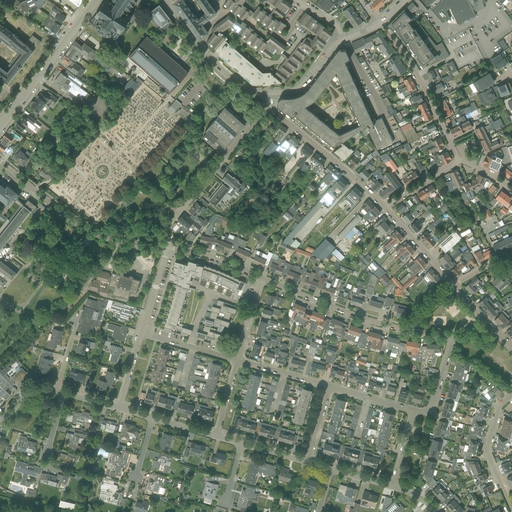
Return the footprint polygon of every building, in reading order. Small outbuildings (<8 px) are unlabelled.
[(39,4),(46,0),(26,0),(21,3),(16,0),(2,0),(25,16),(30,9),(29,9),(36,5),(39,4)] [(111,0),(104,0),(103,3),(102,2),(96,11),(97,12),(88,24),(94,28),(95,26),(96,26),(96,29),(96,30),(97,30),(99,30),(98,31),(98,32),(99,31),(99,33),(99,34),(102,35),(102,36),(103,36),(105,35),(105,36),(105,35),(107,36),(107,37),(107,36),(110,36),(111,36),(110,38),(115,42),(116,40),(116,41),(118,38),(124,29),(124,30),(127,25),(130,21),(132,22),(139,13),(139,14),(144,7),(140,4),(132,15),(131,16),(131,15),(131,14),(132,14),(129,12),(137,0),(111,0)] [(182,0),(177,0),(173,3),(199,39),(204,36),(208,33),(203,27),(201,24),(216,13),(206,0),(196,0),(197,0),(206,12),(200,16),(199,18),(197,15),(196,16),(186,3),(185,1),(184,0),(182,0),(183,0),(182,0)] [(227,0),(224,5),(235,14),(241,6),(245,0),(227,0)] [(274,11),(282,18),(285,14),(284,13),(287,8),(289,9),(291,5),(284,0),(264,0),(267,1),(267,0),(277,7),(274,11)] [(318,0),(317,1),(315,5),(325,12),(335,3),(338,6),(343,0),(318,0)] [(367,0),(369,2),(369,3),(375,9),(375,8),(376,9),(379,7),(372,0),(367,0)] [(414,0),(418,4),(419,4),(424,10),(425,10),(425,11),(427,9),(429,7),(422,0),(414,0)] [(422,0),(429,7),(442,22),(450,19),(440,0),(446,0),(453,14),(456,20),(457,23),(476,14),(471,4),(469,0),(422,0)] [(469,0),(471,4),(472,6),(476,11),(480,10),(476,0),(469,0)] [(476,0),(480,10),(485,8),(483,4),(481,0),(476,0)] [(412,2),(407,7),(410,11),(414,14),(416,12),(418,14),(419,13),(421,16),(423,19),(425,17),(425,16),(423,14),(422,13),(425,11),(419,4),(418,4),(416,6),(412,2)] [(375,9),(369,3),(365,6),(371,13),(375,9)] [(60,13),(61,14),(63,11),(55,5),(52,8),(53,9),(52,10),(53,11),(51,14),(50,16),(51,17),(54,19),(57,14),(59,15),(60,13)] [(155,8),(150,12),(161,26),(170,20),(170,19),(159,5),(155,8)] [(355,13),(356,13),(351,6),(343,12),(347,19),(355,13)] [(243,7),(237,15),(243,20),(249,12),(243,7)] [(407,46),(412,54),(413,53),(415,55),(414,56),(415,56),(417,58),(416,59),(421,66),(422,65),(423,67),(422,68),(423,69),(434,61),(435,63),(441,60),(439,56),(434,59),(409,23),(413,20),(414,19),(415,19),(406,8),(398,15),(390,23),(389,24),(387,25),(388,26),(393,31),(395,29),(397,31),(396,31),(405,44),(406,43),(408,46),(407,46)] [(259,9),(253,16),(257,19),(259,21),(263,24),(264,22),(266,24),(265,25),(269,28),(271,30),(273,27),(277,22),(259,9)] [(318,41),(323,46),(333,33),(323,26),(305,12),(298,22),(302,25),(303,23),(317,34),(318,35),(315,39),(314,38),(312,40),(308,37),(307,39),(306,38),(304,39),(306,40),(301,46),(300,45),(287,63),(286,62),(279,71),(278,70),(275,74),(285,81),(294,69),(295,70),(308,52),(309,52),(318,41)] [(57,14),(54,19),(56,21),(57,19),(60,21),(62,23),(66,17),(62,14),(61,14),(60,13),(59,15),(57,14)] [(362,22),(356,13),(355,13),(347,19),(354,28),(362,22)] [(212,35),(206,42),(210,45),(211,44),(213,45),(212,47),(228,60),(227,62),(233,68),(234,66),(239,70),(238,72),(244,77),(246,76),(250,80),(249,81),(253,85),(255,82),(257,84),(263,84),(263,85),(270,84),(270,83),(277,83),(279,80),(272,74),(272,75),(270,75),(270,74),(263,75),(261,75),(257,73),(258,72),(253,67),(252,68),(246,63),(247,62),(242,57),(241,58),(235,53),(236,52),(230,47),(230,48),(222,42),(226,38),(222,35),(221,36),(220,34),(222,32),(229,27),(231,28),(231,29),(232,28),(234,29),(233,31),(239,35),(240,33),(243,36),(244,35),(246,36),(244,39),(248,42),(249,40),(251,42),(250,43),(254,46),(255,45),(257,47),(256,48),(260,51),(261,49),(263,51),(262,52),(270,58),(276,51),(266,43),(251,31),(251,30),(243,24),(241,27),(234,22),(235,21),(230,17),(228,15),(227,17),(215,25),(212,29),(214,31),(212,34),(212,35)] [(50,23),(47,27),(50,29),(52,31),(56,34),(61,27),(55,22),(56,21),(54,19),(51,17),(49,19),(50,23)] [(161,26),(159,28),(160,28),(163,32),(166,30),(165,29),(169,26),(170,27),(173,24),(174,24),(170,20),(161,26)] [(278,23),(274,28),(278,31),(279,30),(281,32),(285,27),(286,25),(280,21),(278,23)] [(0,77),(4,80),(7,84),(19,69),(20,69),(23,66),(22,65),(34,50),(40,42),(32,35),(26,44),(17,37),(17,36),(4,26),(3,26),(1,25),(0,24),(0,23),(0,22),(0,77)] [(379,32),(370,36),(372,41),(373,41),(377,40),(378,40),(382,37),(379,32)] [(147,36),(128,57),(170,93),(189,72),(188,72),(174,60),(153,41),(147,36)] [(271,36),(267,42),(277,50),(282,54),(286,47),(271,36)] [(364,38),(363,38),(367,48),(367,49),(370,48),(370,47),(374,46),(374,45),(372,41),(370,36),(365,39),(364,38)] [(380,43),(378,46),(380,49),(379,50),(380,52),(381,53),(382,52),(390,46),(382,37),(378,40),(380,43)] [(449,56),(442,42),(436,45),(429,37),(427,38),(442,59),(449,56)] [(360,40),(357,41),(361,49),(364,48),(364,49),(365,49),(367,48),(363,38),(361,39),(360,40)] [(75,41),(72,45),(81,52),(84,48),(82,47),(75,41)] [(356,41),(351,43),(355,53),(359,52),(358,50),(360,50),(361,49),(357,41),(356,41)] [(113,65),(101,55),(88,46),(84,43),(82,47),(84,48),(81,52),(88,57),(107,72),(112,67),(113,65)] [(72,45),(69,50),(76,55),(78,56),(81,52),(72,45)] [(390,46),(382,52),(384,54),(385,54),(387,56),(394,51),(391,46),(390,46)] [(375,120),(375,119),(375,118),(374,118),(367,103),(364,105),(361,98),(364,97),(360,88),(357,89),(355,84),(354,83),(357,81),(355,77),(352,79),(348,70),(351,68),(347,61),(350,60),(345,49),(342,51),(341,48),(340,49),(338,50),(338,52),(335,54),(328,63),(328,65),(325,66),(322,70),(323,72),(320,74),(317,77),(318,79),(315,80),(312,83),(313,85),(310,87),(308,90),(308,91),(305,92),(303,94),(296,97),(293,98),(290,98),(282,98),(280,99),(279,100),(278,101),(277,102),(277,103),(277,105),(277,106),(278,108),(279,109),(285,113),(286,113),(292,117),(292,118),(295,121),(296,120),(298,122),(301,124),(300,125),(303,127),(306,130),(307,129),(312,133),(311,134),(317,139),(318,138),(323,143),(322,143),(325,146),(328,148),(329,147),(331,149),(331,150),(336,145),(337,146),(340,144),(342,143),(360,130),(366,135),(369,132),(377,150),(393,142),(382,118),(375,121),(375,120)] [(69,50),(60,61),(64,64),(66,62),(70,65),(73,61),(75,63),(78,59),(75,56),(76,55),(69,50)] [(494,64),(495,63),(504,57),(501,52),(501,53),(499,54),(497,55),(491,59),(494,64)] [(397,55),(389,59),(390,62),(389,63),(391,66),(400,60),(397,55)] [(504,57),(495,63),(498,68),(503,65),(509,62),(505,57),(504,57)] [(400,60),(391,66),(393,68),(394,68),(395,70),(403,66),(400,60)] [(75,76),(76,74),(80,77),(85,71),(81,68),(75,63),(73,61),(70,65),(66,70),(67,70),(75,76)] [(452,61),(447,64),(451,71),(450,72),(451,74),(457,71),(457,70),(452,61)] [(403,66),(395,70),(397,73),(396,74),(397,77),(406,71),(403,66)] [(435,69),(427,73),(430,80),(429,81),(430,84),(440,79),(435,69)] [(66,89),(82,101),(87,93),(80,87),(80,86),(81,87),(83,83),(75,76),(67,70),(63,75),(61,73),(55,81),(61,86),(61,85),(64,87),(64,88),(66,89)] [(504,84),(503,83),(502,84),(493,87),(491,83),(494,82),(489,73),(476,81),(473,83),(477,92),(481,90),(482,92),(477,95),(481,104),(486,101),(487,104),(505,96),(505,95),(509,93),(511,91),(511,89),(509,82),(504,84)] [(451,74),(440,79),(430,84),(432,87),(433,87),(436,93),(441,91),(444,89),(442,85),(444,85),(444,84),(453,79),(451,74)] [(399,90),(400,89),(413,82),(410,77),(403,80),(404,83),(398,86),(397,87),(398,90),(399,90)] [(129,98),(140,86),(134,81),(131,79),(121,90),(129,98)] [(400,89),(399,90),(400,93),(402,92),(404,97),(410,93),(409,91),(416,87),(413,82),(400,89)] [(385,86),(381,88),(384,92),(386,96),(390,94),(388,90),(385,86)] [(33,102),(31,104),(32,105),(31,105),(36,108),(33,112),(37,115),(45,104),(50,107),(54,102),(55,103),(58,100),(52,95),(50,98),(45,95),(44,96),(41,93),(34,102),(33,102)] [(418,103),(423,101),(420,95),(416,97),(415,96),(412,98),(409,99),(411,102),(414,101),(416,104),(418,103)] [(381,96),(380,97),(386,108),(391,105),(386,97),(383,99),(381,96)] [(511,108),(511,96),(503,100),(507,110),(510,108),(511,109),(511,108)] [(442,109),(448,107),(446,103),(448,103),(446,99),(439,102),(442,109)] [(418,112),(418,114),(419,114),(422,113),(428,110),(424,102),(420,104),(418,105),(421,111),(418,112)] [(237,133),(246,123),(241,119),(239,117),(235,113),(233,112),(233,111),(226,105),(217,115),(218,116),(213,121),(205,131),(207,132),(203,137),(211,144),(225,148),(233,139),(232,138),(237,133)] [(391,105),(386,108),(389,112),(388,113),(390,117),(396,113),(397,113),(395,109),(394,110),(391,105)] [(471,105),(465,108),(467,113),(473,111),(471,105)] [(449,110),(448,107),(442,109),(445,116),(452,113),(451,109),(449,110)] [(419,114),(418,114),(415,115),(414,116),(411,118),(410,118),(405,120),(398,124),(400,127),(401,126),(420,117),(420,118),(423,116),(425,121),(427,120),(431,118),(428,110),(422,113),(419,114)] [(396,114),(393,115),(398,124),(405,120),(404,118),(402,119),(400,121),(396,114)] [(33,125),(35,122),(36,121),(28,116),(26,119),(33,125)] [(464,116),(461,117),(467,130),(472,128),(469,120),(466,121),(464,116)] [(16,125),(15,126),(22,132),(24,129),(30,134),(33,130),(34,131),(38,125),(35,122),(33,125),(26,119),(22,117),(17,123),(16,124),(16,125)] [(467,130),(461,117),(456,119),(459,125),(463,132),(467,130)] [(479,127),(475,129),(477,134),(491,127),(494,126),(492,122),(490,118),(487,120),(489,125),(483,128),(482,126),(479,127)] [(269,130),(271,127),(274,123),(268,119),(258,132),(260,134),(266,127),(269,130)] [(497,119),(492,122),(494,126),(495,128),(496,129),(501,126),(497,119)] [(454,121),(452,121),(458,135),(463,132),(459,125),(457,126),(454,120),(454,121)] [(458,135),(452,121),(449,123),(452,128),(450,130),(454,137),(458,135)] [(410,123),(401,127),(403,132),(412,128),(410,123)] [(408,143),(423,136),(422,135),(432,131),(436,128),(434,123),(429,125),(427,127),(422,129),(423,130),(416,133),(413,127),(412,128),(403,132),(408,143)] [(277,131),(274,134),(276,136),(275,138),(278,141),(283,135),(284,134),(287,130),(281,125),(278,129),(277,131)] [(491,127),(477,134),(480,141),(488,137),(486,133),(493,129),(491,127)] [(6,154),(9,150),(10,149),(13,152),(16,148),(13,146),(10,147),(8,145),(13,138),(10,136),(9,135),(6,133),(0,140),(0,149),(3,152),(3,151),(6,154)] [(430,133),(420,137),(422,142),(432,138),(430,133)] [(287,149),(297,138),(293,134),(287,141),(285,139),(279,146),(283,149),(285,147),(287,149)] [(480,141),(483,146),(483,147),(501,138),(500,136),(497,138),(497,137),(490,141),(488,137),(480,141)] [(234,162),(236,164),(239,161),(242,158),(241,157),(244,153),(242,152),(244,150),(242,148),(251,138),(249,137),(231,159),(234,162)] [(501,138),(483,147),(486,152),(493,148),(494,150),(503,145),(502,142),(505,140),(503,137),(501,138)] [(287,149),(285,151),(292,156),(296,151),(299,148),(296,146),(300,141),(297,138),(287,149)] [(429,144),(420,148),(421,151),(428,149),(443,142),(441,139),(440,139),(439,138),(432,142),(431,140),(427,141),(429,144)] [(263,152),(269,157),(271,155),(278,147),(272,142),(263,152)] [(401,145),(400,142),(380,152),(381,155),(401,145)] [(445,146),(443,142),(428,149),(430,154),(437,150),(438,151),(444,148),(443,146),(445,146)] [(342,143),(340,144),(342,145),(333,152),(344,161),(354,151),(350,148),(350,149),(344,144),(342,143)] [(313,151),(306,145),(300,151),(301,156),(303,158),(301,160),(300,159),(296,164),(287,176),(291,179),(304,163),(313,151)] [(74,147),(67,156),(72,160),(79,151),(74,147)] [(43,148),(39,154),(44,156),(48,151),(43,148)] [(27,151),(24,154),(20,151),(18,154),(14,157),(15,158),(14,159),(17,161),(18,160),(20,162),(20,163),(23,166),(29,159),(30,158),(29,157),(31,154),(27,151)] [(354,155),(348,162),(350,164),(349,166),(352,169),(360,161),(358,159),(361,157),(359,156),(355,152),(353,154),(354,155)] [(450,156),(448,152),(446,153),(446,152),(441,154),(440,155),(439,155),(439,154),(434,157),(435,160),(429,163),(430,165),(450,156)] [(325,161),(316,153),(310,160),(318,166),(313,171),(318,175),(324,167),(321,166),(325,161)] [(360,163),(363,166),(374,156),(371,153),(366,156),(367,157),(360,163)] [(451,159),(450,156),(430,165),(432,168),(440,164),(441,166),(450,161),(450,160),(451,159)] [(494,159),(492,158),(487,156),(487,157),(486,157),(482,164),(484,164),(483,166),(497,172),(500,165),(503,159),(496,156),(494,159)] [(391,159),(386,163),(393,172),(398,168),(391,159)] [(372,161),(372,160),(370,161),(367,165),(362,170),(358,174),(365,180),(366,179),(368,176),(371,174),(367,171),(374,163),(372,161)] [(228,166),(232,170),(234,171),(239,166),(237,164),(233,161),(228,166)] [(272,167),(268,164),(260,173),(264,176),(272,167)] [(299,172),(302,174),(308,166),(305,164),(299,172)] [(326,175),(322,180),(323,181),(325,182),(335,170),(329,165),(326,168),(325,170),(323,172),(326,175)] [(508,178),(511,172),(511,167),(509,165),(508,166),(507,167),(505,169),(502,173),(508,178)] [(44,167),(42,169),(39,173),(48,180),(55,173),(49,168),(47,170),(44,167)] [(371,173),(373,176),(380,171),(381,170),(379,167),(372,173),(371,173)] [(323,181),(319,187),(320,188),(324,191),(333,179),(335,181),(337,180),(338,178),(341,174),(335,170),(325,182),(323,181)] [(385,175),(390,182),(395,177),(391,170),(385,175)] [(456,170),(442,177),(443,179),(450,176),(451,178),(459,174),(456,170)] [(371,186),(371,187),(382,176),(381,175),(383,173),(380,171),(373,176),(371,178),(367,181),(372,186),(371,186)] [(415,171),(409,175),(413,182),(419,178),(417,174),(415,171)] [(223,184),(209,201),(216,206),(227,193),(231,196),(233,194),(236,190),(241,193),(243,191),(246,187),(241,184),(238,182),(239,180),(235,177),(234,179),(233,178),(227,173),(222,179),(226,182),(224,184),(223,184)] [(446,186),(461,179),(459,174),(451,178),(452,180),(445,183),(446,186)] [(478,174),(476,179),(482,185),(483,187),(486,181),(488,182),(489,179),(478,174)] [(406,186),(413,182),(409,175),(402,179),(404,182),(406,186)] [(371,187),(376,191),(380,188),(382,185),(380,182),(382,180),(385,183),(387,180),(382,176),(371,187)] [(330,188),(319,201),(320,201),(322,203),(325,200),(329,204),(336,197),(332,194),(337,188),(343,193),(346,190),(344,188),(345,187),(348,183),(341,177),(337,182),(336,182),(330,189),(330,188)] [(392,185),(379,194),(385,199),(403,188),(395,177),(390,182),(392,185)] [(0,198),(7,204),(0,213),(0,218),(4,222),(7,219),(3,215),(14,201),(20,206),(22,203),(17,199),(20,195),(11,188),(12,187),(0,178),(0,198)] [(463,184),(461,179),(446,186),(450,192),(457,189),(456,187),(463,184)] [(476,179),(468,182),(474,194),(485,188),(482,185),(476,179)] [(468,182),(463,185),(466,189),(467,192),(466,193),(469,199),(474,196),(475,198),(475,197),(474,194),(468,182)] [(432,185),(425,189),(428,195),(436,191),(432,185)] [(348,194),(347,196),(355,203),(359,198),(363,194),(355,187),(351,191),(348,194)] [(417,194),(420,198),(421,200),(428,195),(425,189),(417,194)] [(498,200),(500,202),(506,195),(501,191),(498,195),(496,198),(495,199),(493,198),(489,203),(493,206),(497,201),(498,200)] [(464,192),(460,194),(460,195),(466,206),(470,204),(464,192)] [(506,195),(500,202),(499,203),(504,207),(508,202),(511,198),(506,195)] [(250,208),(252,210),(256,206),(254,204),(257,201),(255,199),(254,197),(252,197),(249,201),(247,199),(244,203),(250,208)] [(207,206),(209,203),(201,198),(199,201),(207,206)] [(0,255),(1,256),(8,247),(5,244),(31,211),(32,212),(37,205),(29,199),(24,205),(23,204),(22,203),(20,206),(9,220),(7,219),(4,222),(0,227),(0,255)] [(367,213),(374,206),(368,199),(365,203),(363,204),(364,205),(362,207),(367,213)] [(405,201),(395,208),(399,214),(404,211),(405,212),(408,210),(407,208),(409,206),(407,204),(405,201)] [(193,208),(190,212),(193,215),(196,217),(201,212),(203,213),(206,209),(203,206),(202,207),(200,205),(196,202),(192,208),(193,208)] [(422,207),(426,211),(428,210),(426,207),(426,208),(421,202),(420,203),(414,208),(414,209),(409,213),(408,212),(402,217),(408,223),(418,214),(416,211),(422,207)] [(439,209),(443,214),(449,209),(445,204),(439,209)] [(364,217),(362,218),(365,221),(368,218),(369,219),(370,218),(372,220),(375,217),(377,216),(380,213),(374,206),(367,213),(363,216),(364,217)] [(290,207),(285,214),(291,219),(297,212),(295,211),(291,208),(290,207)] [(488,209),(483,211),(487,218),(491,216),(488,209)] [(243,218),(247,222),(252,216),(252,215),(253,214),(250,212),(247,215),(243,218)] [(189,227),(190,226),(194,222),(184,213),(178,220),(184,225),(181,228),(186,231),(189,227)] [(414,223),(410,226),(416,232),(420,229),(422,227),(420,225),(425,221),(424,220),(428,217),(424,213),(421,216),(422,218),(417,222),(416,221),(414,223)] [(215,214),(209,222),(211,224),(212,225),(213,224),(219,217),(216,215),(215,214)] [(376,227),(379,230),(386,224),(384,222),(387,220),(383,216),(374,224),(377,227),(376,227)] [(441,217),(428,227),(431,230),(443,219),(441,217)] [(200,218),(196,222),(202,227),(203,228),(207,224),(200,218)] [(194,222),(190,226),(195,230),(198,232),(202,227),(196,222),(195,221),(194,222)] [(394,228),(391,224),(389,226),(386,224),(379,230),(383,234),(383,233),(385,236),(394,228)] [(469,228),(460,232),(462,238),(471,233),(469,228)] [(201,237),(200,242),(206,244),(209,230),(206,229),(204,236),(201,235),(201,237)] [(191,231),(188,234),(185,238),(188,241),(190,242),(196,236),(195,235),(198,232),(195,230),(192,233),(191,231)] [(209,230),(206,244),(212,245),(212,242),(216,243),(217,239),(217,237),(218,235),(215,235),(212,234),(213,230),(212,230),(209,230)] [(391,238),(380,247),(383,251),(389,244),(400,234),(396,230),(392,233),(390,235),(389,236),(391,238)] [(445,253),(449,249),(461,238),(459,236),(460,235),(459,235),(455,230),(455,231),(454,231),(449,236),(439,244),(438,245),(445,253)] [(431,237),(431,238),(435,234),(432,231),(429,235),(426,232),(420,237),(425,242),(431,237)] [(446,233),(437,241),(439,244),(449,236),(446,233)] [(217,239),(216,243),(219,244),(218,247),(223,249),(228,237),(229,235),(226,234),(225,236),(222,235),(220,240),(217,239)] [(261,234),(257,242),(262,245),(266,236),(261,234)] [(389,244),(383,251),(386,254),(392,247),(394,249),(396,248),(399,245),(398,243),(400,242),(404,238),(400,234),(389,244)] [(508,234),(502,237),(504,240),(508,248),(511,245),(511,243),(509,238),(508,234)] [(228,237),(223,249),(229,251),(232,244),(235,245),(238,238),(234,236),(233,239),(228,237)] [(436,243),(431,238),(431,237),(425,242),(430,248),(436,243)] [(235,254),(241,257),(244,250),(245,246),(241,244),(243,240),(238,238),(235,245),(235,246),(234,249),(237,251),(235,254)] [(311,254),(324,260),(327,257),(330,253),(335,248),(326,239),(315,250),(312,253),(311,254)] [(296,240),(290,246),(295,248),(296,248),(300,243),(296,240)] [(498,243),(502,250),(508,248),(504,240),(498,243)] [(398,248),(395,250),(400,254),(396,258),(398,260),(400,258),(405,253),(411,247),(408,243),(404,247),(402,244),(398,248)] [(497,253),(502,250),(498,243),(493,245),(497,253)] [(415,251),(411,247),(405,253),(400,258),(403,261),(409,256),(409,257),(411,255),(415,251)] [(336,248),(332,253),(341,261),(345,257),(336,248)] [(446,253),(443,256),(439,259),(444,264),(458,251),(456,248),(448,255),(446,253)] [(480,248),(473,252),(474,254),(475,256),(476,257),(478,262),(485,259),(482,253),(481,251),(480,248)] [(486,251),(482,253),(485,259),(492,255),(490,251),(488,248),(485,250),(486,251)] [(244,250),(241,257),(246,259),(249,252),(244,250)] [(257,251),(252,262),(258,264),(263,253),(257,251)] [(458,251),(444,264),(447,268),(454,262),(453,261),(461,254),(458,251)] [(263,267),(267,259),(270,261),(273,254),(269,252),(267,255),(263,253),(258,264),(263,267)] [(275,272),(281,259),(278,257),(278,256),(273,254),(270,261),(267,266),(270,267),(269,270),(275,272)] [(419,256),(408,266),(412,270),(423,260),(419,256)] [(285,273),(286,269),(282,267),(285,261),(281,259),(275,272),(277,273),(277,274),(279,275),(280,274),(281,272),(284,274),(285,273)] [(0,260),(0,284),(3,287),(6,283),(8,285),(17,273),(0,260)] [(189,260),(187,265),(175,261),(173,270),(174,270),(173,273),(171,272),(169,280),(174,281),(175,279),(178,280),(177,284),(176,285),(187,289),(190,290),(191,288),(188,287),(192,273),(195,274),(195,276),(200,277),(201,276),(200,276),(203,266),(199,265),(196,264),(196,263),(189,260)] [(415,274),(427,265),(423,260),(412,270),(415,274)] [(373,261),(367,267),(373,273),(379,267),(373,261)] [(461,261),(450,271),(455,277),(461,272),(460,270),(466,265),(463,262),(461,261)] [(289,264),(286,269),(285,273),(288,274),(286,277),(292,279),(298,266),(295,265),(294,266),(289,264)] [(60,265),(54,273),(60,277),(65,270),(66,269),(60,265)] [(302,270),(300,269),(301,267),(298,266),(292,279),(298,282),(301,274),(303,275),(303,276),(304,276),(306,272),(307,269),(303,267),(302,270)] [(305,280),(304,284),(309,287),(315,273),(317,267),(315,266),(312,272),(311,272),(311,274),(306,272),(304,276),(305,276),(305,277),(306,278),(305,280)] [(315,273),(309,287),(312,288),(314,289),(315,289),(318,281),(320,275),(318,274),(321,267),(318,266),(317,267),(315,273)] [(380,267),(374,273),(379,278),(385,273),(380,267)] [(216,269),(213,268),(213,269),(209,279),(214,281),(218,270),(217,270),(216,270),(216,269)] [(431,269),(426,274),(425,274),(426,275),(423,277),(421,275),(413,282),(416,286),(424,279),(425,280),(424,281),(424,282),(427,284),(428,284),(431,281),(434,284),(439,279),(431,269)] [(221,271),(218,270),(217,270),(218,270),(214,281),(218,282),(222,272),(220,272),(221,271)] [(111,278),(109,277),(110,274),(99,271),(96,280),(95,280),(94,282),(91,281),(89,289),(100,292),(99,295),(107,297),(109,289),(114,290),(113,294),(128,298),(130,291),(136,293),(140,280),(132,278),(133,276),(120,273),(120,275),(112,272),(111,278)] [(225,273),(222,272),(218,282),(222,284),(227,274),(226,274),(225,273)] [(230,275),(227,274),(226,274),(227,274),(222,284),(226,286),(231,276),(229,275),(230,275)] [(365,292),(365,295),(371,297),(377,280),(378,278),(374,275),(371,274),(366,289),(365,292)] [(385,285),(390,280),(384,274),(379,280),(385,285)] [(415,274),(403,285),(406,288),(418,277),(415,274)] [(324,284),(321,291),(322,292),(323,293),(324,293),(327,294),(332,280),(334,277),(330,275),(327,282),(326,281),(325,284),(324,284)] [(234,277),(231,276),(226,286),(231,288),(236,278),(235,278),(234,278),(234,277)] [(479,276),(477,278),(476,277),(465,287),(471,294),(473,292),(475,294),(479,291),(481,288),(482,288),(480,286),(477,288),(474,285),(479,280),(480,281),(481,279),(479,276)] [(510,283),(508,281),(505,277),(505,278),(502,281),(498,276),(492,282),(498,288),(505,283),(507,286),(510,283)] [(231,288),(235,290),(240,280),(238,280),(239,279),(236,278),(235,278),(236,278),(231,288)] [(332,280),(327,294),(329,295),(331,296),(332,296),(334,291),(335,290),(337,291),(338,289),(340,286),(339,286),(342,280),(338,279),(334,289),(332,288),(335,281),(332,280)] [(393,282),(393,281),(391,279),(390,280),(385,285),(385,286),(387,288),(393,282)] [(232,298),(238,301),(240,296),(237,295),(240,289),(243,291),(247,283),(246,283),(243,282),(242,282),(240,280),(235,290),(233,295),(234,295),(232,298)] [(403,286),(399,282),(396,285),(400,289),(403,291),(406,288),(403,285),(403,286)] [(339,292),(337,298),(344,301),(345,300),(346,300),(351,290),(346,288),(345,289),(342,288),(344,285),(341,283),(340,285),(340,286),(338,289),(341,290),(340,292),(339,292)] [(351,296),(352,296),(350,303),(355,305),(360,291),(362,287),(358,286),(356,292),(353,291),(351,296)] [(360,291),(355,305),(361,307),(363,299),(362,299),(363,295),(364,296),(365,295),(365,292),(360,291)] [(268,294),(266,302),(271,303),(272,304),(273,300),(278,301),(278,303),(282,305),(282,303),(283,299),(268,294)] [(376,301),(370,300),(368,308),(380,312),(382,305),(384,306),(385,304),(391,306),(393,299),(386,297),(386,299),(378,296),(376,301)] [(487,296),(478,303),(479,302),(482,305),(481,305),(485,310),(493,303),(491,301),(489,299),(487,296)] [(79,325),(77,331),(88,334),(89,329),(94,331),(97,321),(102,322),(102,320),(103,317),(107,303),(107,302),(107,301),(98,298),(97,300),(97,301),(87,298),(82,316),(83,317),(80,325),(79,325)] [(234,314),(236,306),(231,305),(231,304),(230,304),(230,307),(223,305),(224,302),(218,300),(216,307),(225,310),(225,311),(231,313),(234,314)] [(120,319),(120,320),(123,321),(123,320),(127,321),(128,320),(129,316),(131,317),(132,315),(131,313),(130,313),(131,311),(133,312),(134,307),(113,301),(110,309),(115,311),(117,314),(116,316),(117,318),(120,319)] [(493,303),(485,310),(492,318),(503,307),(500,304),(498,301),(493,303)] [(293,308),(292,310),(294,311),(289,322),(293,323),(294,319),(295,319),(300,306),(295,303),(293,308)] [(393,303),(393,305),(392,310),(397,311),(396,315),(404,317),(406,307),(393,303)] [(229,320),(231,313),(225,311),(225,310),(216,307),(213,306),(211,313),(217,315),(217,313),(219,313),(219,312),(225,314),(224,318),(229,320)] [(300,306),(295,319),(298,321),(304,323),(309,313),(305,311),(306,308),(300,306)] [(262,315),(267,317),(270,318),(271,314),(279,317),(281,310),(272,308),(271,311),(264,309),(262,315)] [(494,320),(499,324),(507,316),(507,315),(502,310),(497,315),(498,316),(494,320)] [(309,313),(304,323),(311,326),(309,330),(311,331),(313,328),(319,313),(313,311),(312,314),(309,313)] [(224,326),(227,326),(229,320),(224,318),(223,319),(222,319),(221,320),(216,318),(217,315),(211,313),(209,320),(218,323),(218,324),(224,325),(224,326)] [(319,313),(313,328),(316,330),(317,326),(323,329),(327,319),(324,317),(324,315),(319,313)] [(507,316),(499,324),(503,328),(509,322),(507,319),(508,318),(509,317),(507,315),(507,316)] [(166,322),(176,325),(178,320),(168,317),(167,317),(166,320),(166,322)] [(323,329),(327,331),(327,333),(331,335),(337,320),(331,318),(331,320),(327,319),(323,329)] [(217,330),(222,332),(224,326),(224,325),(218,324),(218,323),(209,320),(206,319),(204,326),(210,328),(211,326),(212,326),(212,325),(218,327),(217,330)] [(337,320),(331,337),(341,341),(341,340),(342,338),(343,335),(344,331),(346,326),(342,324),(343,322),(337,320)] [(260,321),(259,327),(269,330),(271,324),(270,324),(269,323),(265,322),(260,321)] [(178,326),(176,325),(166,322),(164,329),(171,332),(172,328),(177,329),(178,326)] [(178,326),(177,329),(181,331),(180,334),(187,336),(188,334),(191,334),(192,330),(187,328),(188,326),(179,323),(178,326)] [(115,338),(116,340),(124,342),(125,338),(124,337),(125,335),(126,335),(128,327),(123,326),(121,325),(121,327),(110,324),(108,329),(116,331),(115,333),(116,334),(115,338)] [(347,343),(350,344),(356,327),(350,325),(348,330),(348,332),(350,333),(348,340),(347,343)] [(218,339),(220,339),(222,332),(217,330),(216,333),(215,332),(214,333),(209,331),(210,328),(204,326),(202,333),(212,335),(211,336),(218,338),(218,339)] [(259,327),(257,333),(261,335),(267,336),(268,336),(268,334),(271,335),(272,331),(269,330),(259,327)] [(356,327),(350,344),(353,345),(354,342),(357,344),(357,346),(360,347),(365,333),(361,332),(362,329),(356,327)] [(48,341),(47,346),(50,346),(55,348),(56,343),(59,344),(63,332),(58,330),(54,329),(50,341),(48,341)] [(197,331),(196,336),(198,337),(197,339),(203,341),(204,338),(211,340),(210,343),(216,345),(218,339),(218,338),(211,336),(212,335),(202,333),(200,332),(197,331)] [(365,333),(360,347),(370,350),(371,347),(375,333),(369,331),(368,334),(365,333)] [(377,349),(381,350),(384,339),(380,338),(381,335),(380,335),(380,334),(378,333),(377,334),(375,333),(371,347),(371,348),(374,348),(376,342),(379,342),(377,349)] [(381,350),(385,351),(385,348),(391,349),(392,348),(394,338),(391,337),(389,336),(388,337),(387,340),(384,339),(381,350)] [(266,339),(261,337),(261,338),(259,338),(258,344),(254,343),(251,353),(258,355),(262,342),(265,343),(266,339)] [(391,349),(390,356),(395,357),(396,354),(401,355),(401,351),(403,343),(399,342),(400,340),(399,339),(397,338),(396,339),(394,338),(392,348),(391,349)] [(76,351),(81,353),(84,353),(86,346),(90,347),(91,342),(85,340),(84,344),(79,342),(76,351)] [(120,354),(122,348),(112,345),(110,345),(111,342),(110,342),(107,341),(105,340),(103,345),(106,346),(109,347),(112,347),(110,352),(112,352),(109,361),(112,362),(117,363),(120,354)] [(297,341),(294,340),(290,356),(293,357),(292,359),(292,361),(290,365),(297,367),(300,357),(296,356),(294,355),(298,341),(297,341)] [(407,344),(403,343),(401,351),(406,352),(406,348),(412,349),(413,342),(407,341),(407,344)] [(411,354),(411,357),(413,357),(416,358),(415,361),(421,362),(421,356),(423,347),(419,346),(419,343),(413,342),(412,349),(411,354)] [(278,349),(276,355),(279,356),(277,362),(285,364),(286,357),(288,353),(284,352),(285,349),(286,349),(287,344),(283,343),(282,344),(280,343),(279,344),(278,349)] [(427,347),(423,347),(421,356),(427,357),(427,355),(432,356),(433,345),(427,344),(427,347)] [(309,360),(313,347),(310,345),(306,358),(300,357),(297,367),(303,369),(305,362),(306,360),(309,360)] [(439,345),(433,345),(432,356),(432,359),(432,360),(431,364),(434,365),(436,357),(434,357),(435,355),(435,352),(442,352),(442,348),(439,348),(439,345)] [(328,352),(332,353),(335,355),(335,354),(337,349),(327,346),(326,351),(328,352)] [(312,361),(312,364),(310,369),(316,371),(320,360),(314,358),(317,348),(316,348),(313,347),(309,360),(312,361)] [(159,353),(168,356),(171,357),(173,350),(169,349),(168,350),(167,350),(163,349),(160,348),(159,353)] [(266,351),(266,353),(264,358),(272,360),(273,354),(276,355),(278,349),(275,348),(274,350),(271,349),(270,352),(266,351)] [(45,372),(47,373),(49,367),(50,367),(52,360),(50,359),(50,358),(51,358),(52,352),(43,350),(41,358),(42,359),(40,366),(39,369),(39,370),(45,372)] [(320,360),(316,371),(323,373),(325,366),(326,362),(329,363),(332,353),(328,352),(325,362),(320,360)] [(178,359),(179,359),(185,361),(187,355),(180,353),(178,359)] [(355,362),(356,362),(365,366),(367,361),(357,357),(355,362)] [(157,358),(155,364),(164,366),(166,361),(157,358)] [(352,370),(350,373),(349,380),(355,382),(358,371),(354,370),(356,362),(355,362),(351,360),(350,362),(349,365),(348,369),(352,370)] [(463,373),(464,369),(467,370),(467,369),(469,364),(458,360),(455,370),(463,373)] [(206,367),(219,371),(221,365),(209,362),(208,367),(207,367),(206,367)] [(155,364),(154,369),(166,373),(168,367),(164,366),(155,364)] [(331,370),(329,374),(336,376),(338,367),(339,366),(333,364),(331,370)] [(338,367),(336,376),(342,378),(344,372),(347,373),(348,369),(349,365),(347,364),(346,364),(345,369),(338,367)] [(8,366),(0,371),(0,373),(2,376),(8,383),(9,384),(11,386),(14,384),(12,382),(14,381),(17,384),(20,381),(19,380),(25,376),(24,375),(26,373),(21,368),(20,370),(9,379),(5,374),(10,369),(8,366)] [(209,373),(218,376),(219,371),(206,367),(205,369),(207,369),(206,373),(209,373)] [(166,373),(154,369),(152,374),(165,378),(166,373)] [(455,370),(452,380),(460,382),(462,378),(465,379),(467,374),(463,373),(455,370)] [(83,382),(84,378),(85,375),(79,373),(79,374),(70,371),(68,379),(74,381),(75,380),(83,382)] [(99,380),(98,383),(97,388),(105,390),(107,384),(111,386),(114,373),(106,371),(103,381),(99,380)] [(358,371),(355,382),(361,383),(365,384),(368,374),(368,373),(363,372),(358,371)] [(376,380),(374,389),(380,391),(380,390),(383,391),(386,384),(387,377),(388,374),(389,371),(386,371),(382,381),(376,380)] [(0,398),(0,399),(2,397),(5,401),(10,395),(7,392),(7,393),(4,389),(9,384),(8,383),(2,376),(0,373),(0,398)] [(252,374),(250,379),(259,382),(262,383),(263,380),(260,380),(261,377),(262,374),(259,373),(258,376),(252,374)] [(165,378),(152,374),(151,380),(160,382),(163,382),(165,378)] [(387,377),(386,384),(389,384),(388,386),(387,388),(386,393),(393,395),(395,390),(396,384),(390,382),(391,378),(390,378),(387,377)] [(374,389),(376,380),(370,378),(369,383),(367,387),(374,389)] [(401,378),(398,388),(401,389),(400,392),(398,396),(405,398),(407,393),(407,391),(404,390),(406,383),(403,382),(404,379),(401,378)] [(457,392),(461,393),(461,392),(462,389),(461,389),(462,389),(463,389),(463,387),(462,387),(462,386),(463,387),(464,384),(463,384),(464,383),(460,382),(452,380),(449,389),(457,392)] [(495,381),(489,387),(492,390),(498,396),(502,392),(499,389),(501,387),(498,383),(497,382),(495,381)] [(213,392),(215,387),(206,384),(203,383),(201,388),(213,392)] [(249,385),(247,390),(256,393),(259,393),(261,388),(258,387),(249,385)] [(299,390),(298,393),(310,396),(311,391),(303,389),(303,388),(298,386),(297,390),(299,390)] [(411,391),(409,397),(413,398),(412,400),(420,403),(424,388),(419,387),(417,386),(416,390),(418,391),(418,393),(414,392),(411,391)] [(485,394),(484,395),(485,396),(489,400),(491,397),(493,400),(498,396),(491,390),(488,387),(487,388),(487,389),(488,391),(485,394)] [(206,396),(212,397),(213,392),(201,388),(200,393),(201,394),(203,395),(206,396)] [(446,399),(454,401),(457,392),(449,389),(446,399)] [(152,390),(151,394),(147,393),(144,401),(151,403),(152,401),(155,402),(158,392),(152,390)] [(247,390),(246,395),(257,398),(257,397),(255,396),(256,393),(247,390)] [(158,392),(155,402),(158,403),(157,405),(164,407),(167,398),(164,397),(165,394),(158,392)] [(298,396),(298,399),(308,402),(310,396),(298,393),(301,394),(300,397),(298,396)] [(246,395),(244,401),(256,404),(257,399),(257,398),(246,395)] [(167,398),(164,407),(171,409),(172,407),(175,408),(178,398),(173,396),(171,399),(167,398)] [(177,411),(184,413),(187,404),(183,403),(184,400),(178,398),(175,408),(178,409),(177,411)] [(334,405),(344,408),(346,401),(336,398),(336,399),(335,405),(334,405)] [(216,401),(211,400),(210,399),(209,402),(207,407),(207,410),(204,418),(211,420),(214,412),(210,411),(212,404),(215,405),(216,401)] [(307,407),(308,402),(298,399),(297,399),(296,401),(295,400),(294,404),(307,407)] [(446,399),(443,408),(451,411),(455,412),(458,402),(454,401),(446,399)] [(480,406),(479,409),(488,412),(490,406),(486,405),(487,402),(483,400),(480,399),(478,405),(480,406)] [(192,413),(195,414),(197,404),(194,403),(194,406),(191,405),(192,403),(188,401),(187,404),(184,413),(191,415),(192,413)] [(244,401),(243,406),(247,407),(248,408),(247,410),(253,411),(254,409),(256,404),(244,401)] [(197,407),(195,414),(198,414),(197,416),(204,418),(207,410),(200,408),(201,405),(197,404),(197,407)] [(295,404),(294,410),(295,410),(305,413),(307,407),(295,404)] [(332,411),(345,415),(345,412),(343,411),(344,408),(334,405),(335,405),(333,411),(332,411)] [(443,408),(440,418),(448,420),(450,416),(454,417),(455,412),(451,411),(443,408)] [(475,414),(474,418),(482,420),(483,417),(486,418),(488,412),(479,409),(478,415),(475,414)] [(304,418),(305,413),(295,410),(294,412),(296,413),(295,416),(304,418)] [(72,422),(76,423),(83,425),(85,418),(91,420),(92,416),(90,416),(91,414),(82,411),(81,414),(73,412),(72,415),(73,416),(72,422)] [(331,417),(331,418),(344,421),(346,415),(345,415),(332,411),(333,412),(331,418),(331,417)] [(384,414),(383,419),(392,421),(394,415),(386,412),(383,411),(382,414),(384,414)] [(504,419),(502,425),(511,428),(511,416),(508,414),(507,420),(504,419)] [(100,416),(99,421),(99,422),(98,422),(96,429),(100,430),(101,429),(105,430),(105,428),(114,431),(116,423),(103,419),(104,417),(100,416)] [(247,431),(250,420),(251,419),(241,416),(240,419),(236,418),(234,426),(239,427),(239,426),(241,427),(240,429),(247,431)] [(304,418),(295,416),(294,418),(292,418),(291,421),(302,424),(304,418)] [(329,424),(341,427),(343,421),(344,422),(344,421),(331,418),(329,424)] [(380,418),(378,424),(381,425),(390,427),(392,421),(383,419),(380,418)] [(440,418),(437,428),(449,431),(450,428),(450,427),(452,422),(448,420),(440,418)] [(474,418),(473,421),(476,422),(474,428),(482,430),(484,424),(481,423),(482,420),(474,418)] [(250,420),(247,431),(254,432),(257,432),(260,422),(259,422),(250,420)] [(260,422),(257,432),(259,433),(259,434),(266,436),(268,428),(265,427),(266,423),(260,422)] [(113,443),(112,447),(118,449),(119,445),(118,444),(120,437),(128,439),(135,441),(136,437),(138,429),(130,427),(130,425),(124,423),(121,434),(117,432),(114,443),(113,443)] [(327,430),(327,431),(332,432),(336,433),(336,435),(339,436),(340,433),(339,433),(341,427),(329,424),(328,424),(327,427),(328,428),(327,430)] [(268,428),(266,436),(272,438),(273,437),(275,438),(277,431),(278,427),(273,425),(271,429),(268,428)] [(381,425),(379,431),(389,434),(391,428),(390,427),(381,425)] [(502,435),(510,437),(511,433),(511,432),(511,428),(502,425),(500,431),(501,431),(500,434),(502,435)] [(277,431),(275,438),(278,439),(285,441),(287,433),(288,430),(282,428),(281,431),(280,431),(280,432),(277,431)] [(434,437),(443,439),(445,433),(447,433),(447,435),(448,435),(450,435),(450,433),(449,432),(449,431),(437,428),(435,434),(437,434),(436,437),(435,436),(434,437)] [(470,431),(469,436),(475,438),(476,435),(477,435),(481,436),(482,430),(474,428),(473,431),(470,431)] [(295,444),(297,436),(294,435),(295,431),(288,429),(288,430),(285,441),(295,444)] [(347,429),(346,435),(347,436),(352,437),(354,431),(349,430),(347,429)] [(375,437),(387,440),(389,434),(377,431),(376,431),(375,437)] [(68,444),(68,447),(72,448),(72,449),(78,450),(79,447),(77,446),(80,438),(84,439),(85,435),(79,433),(78,436),(67,433),(65,440),(71,442),(71,443),(68,444)] [(168,450),(171,439),(172,436),(164,433),(160,448),(168,450)] [(328,436),(331,437),(330,440),(329,439),(328,444),(325,443),(322,452),(329,454),(332,445),(335,435),(329,433),(328,436)] [(498,437),(496,443),(505,446),(506,443),(509,443),(510,438),(510,437),(502,435),(501,438),(498,437)] [(20,440),(17,451),(21,452),(23,451),(26,452),(26,451),(33,453),(34,452),(35,450),(36,447),(35,447),(36,443),(26,440),(27,438),(26,437),(20,436),(19,439),(20,440)] [(468,439),(467,442),(469,442),(468,446),(477,448),(479,443),(475,442),(474,441),(475,438),(469,436),(468,439)] [(373,444),(380,446),(385,447),(387,440),(375,437),(373,444)] [(440,449),(444,451),(446,447),(441,445),(443,439),(434,437),(437,437),(436,440),(434,440),(431,447),(440,449)] [(186,447),(184,455),(188,456),(190,451),(194,452),(194,453),(203,456),(204,451),(203,450),(204,446),(192,442),(190,447),(190,448),(186,447)] [(497,453),(505,456),(506,452),(507,453),(509,447),(496,443),(494,449),(498,450),(497,453)] [(329,454),(336,456),(337,454),(340,455),(343,445),(339,444),(338,447),(332,445),(329,454)] [(351,448),(343,445),(340,455),(343,456),(342,458),(349,460),(353,448),(351,448)] [(475,455),(477,448),(468,446),(465,445),(464,451),(463,454),(466,455),(465,459),(470,459),(471,457),(469,456),(470,453),(475,455)] [(386,449),(381,448),(378,447),(377,450),(381,452),(379,459),(372,457),(373,453),(369,465),(376,467),(378,460),(382,461),(386,449)] [(431,447),(429,454),(431,454),(430,458),(437,460),(440,461),(443,453),(439,452),(440,449),(431,447)] [(353,448),(349,460),(356,462),(357,460),(360,461),(363,450),(359,449),(359,451),(356,450),(356,449),(356,448),(355,448),(354,448),(353,448),(353,449),(352,449),(353,448)] [(99,449),(97,455),(108,458),(109,451),(99,449)] [(373,453),(363,450),(360,461),(363,462),(362,463),(369,465),(373,453)] [(107,468),(105,474),(116,477),(116,475),(120,476),(123,467),(125,467),(127,468),(131,453),(123,451),(121,455),(112,453),(110,460),(109,459),(109,462),(112,463),(111,469),(107,468)] [(212,455),(210,460),(210,461),(215,463),(216,461),(224,463),(226,455),(216,452),(215,456),(212,455)] [(59,461),(64,462),(65,463),(64,465),(64,467),(70,469),(71,467),(72,467),(74,458),(78,459),(79,456),(73,454),(72,457),(66,455),(61,453),(60,457),(59,457),(58,460),(59,461)] [(154,460),(151,468),(156,470),(159,470),(161,465),(165,466),(163,472),(168,473),(171,462),(173,457),(165,454),(163,459),(161,458),(160,462),(158,461),(154,460)] [(511,456),(506,459),(508,462),(501,465),(504,474),(511,470),(511,456)] [(434,469),(437,460),(430,458),(430,460),(428,460),(425,467),(434,469)] [(251,459),(250,463),(259,466),(258,470),(266,472),(266,475),(275,477),(277,467),(273,465),(251,459)] [(477,461),(475,462),(473,463),(472,462),(472,459),(470,459),(465,459),(463,459),(463,462),(465,462),(466,464),(464,465),(467,471),(471,470),(479,466),(477,461)] [(38,473),(38,472),(34,470),(35,467),(17,462),(15,467),(14,470),(23,472),(20,484),(25,486),(24,488),(29,489),(29,487),(31,482),(26,481),(28,474),(32,475),(36,476),(34,484),(38,485),(41,474),(38,473)] [(256,478),(255,478),(257,473),(256,472),(257,469),(258,470),(259,466),(250,463),(245,480),(250,481),(251,481),(251,483),(255,484),(256,478)] [(481,471),(479,466),(471,470),(467,471),(470,476),(471,476),(472,478),(475,477),(477,476),(476,473),(481,471)] [(432,474),(434,469),(425,467),(423,474),(425,474),(424,477),(429,483),(433,479),(432,478),(434,475),(432,474)] [(282,468),(281,473),(279,478),(289,481),(291,474),(287,473),(288,470),(282,468)] [(475,483),(476,485),(482,483),(481,480),(487,478),(485,473),(477,476),(479,481),(475,483)] [(44,480),(44,482),(47,483),(46,484),(57,487),(57,486),(58,483),(66,485),(68,477),(58,474),(57,477),(46,474),(44,480)] [(160,476),(158,484),(153,483),(149,481),(146,490),(151,491),(158,493),(161,494),(165,483),(166,478),(160,476)] [(102,489),(100,494),(106,496),(104,501),(109,502),(112,503),(117,504),(119,493),(115,492),(116,486),(108,483),(109,480),(104,478),(103,484),(102,484),(100,488),(102,489)] [(215,480),(210,478),(208,478),(207,482),(208,483),(206,490),(207,490),(205,497),(213,499),(215,492),(218,485),(214,484),(215,480)] [(307,496),(308,497),(313,498),(318,482),(308,480),(306,487),(305,492),(308,493),(307,496)] [(436,482),(431,487),(433,489),(432,490),(437,496),(445,488),(438,480),(436,482)] [(335,501),(340,503),(342,495),(348,497),(346,502),(352,503),(354,495),(352,495),(354,488),(340,484),(335,501)] [(484,491),(485,494),(493,491),(491,485),(486,487),(485,484),(479,487),(482,492),(484,491)] [(252,498),(251,501),(257,503),(259,495),(257,494),(253,493),(255,488),(247,486),(245,491),(242,490),(238,506),(243,508),(246,508),(249,497),(252,498)] [(446,487),(445,488),(437,496),(442,501),(444,499),(446,502),(454,494),(453,495),(446,487)] [(360,503),(371,506),(372,503),(375,504),(378,497),(370,495),(371,493),(364,491),(360,503)] [(461,502),(454,494),(446,502),(448,504),(446,505),(452,511),(458,505),(461,502)] [(392,498),(385,497),(384,501),(382,510),(383,511),(385,511),(387,511),(388,511),(392,511),(393,511),(400,511),(404,509),(399,503),(397,506),(391,501),(392,498)] [(120,510),(123,511),(126,499),(123,498),(121,504),(120,505),(119,508),(118,508),(118,510),(119,510),(120,510)] [(134,510),(139,511),(146,511),(149,503),(143,501),(142,504),(136,502),(134,510)] [(68,502),(66,508),(75,511),(76,504),(68,502)] [(354,509),(352,511),(358,511),(361,504),(355,503),(354,509)]
